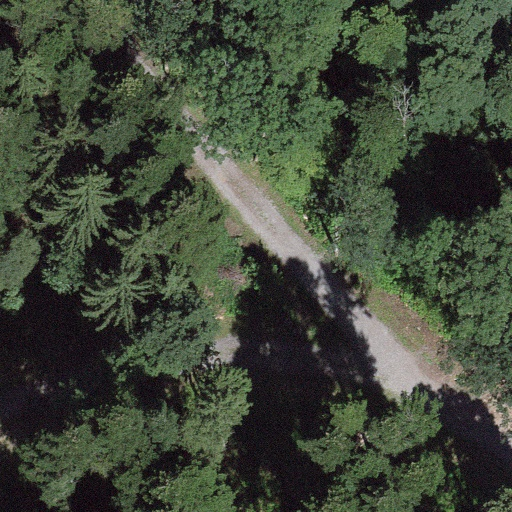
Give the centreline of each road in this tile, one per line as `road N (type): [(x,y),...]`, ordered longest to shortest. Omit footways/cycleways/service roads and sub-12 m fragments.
road 1 (track): [(511,467),(292,245),(86,0)]
road 2 (track): [(0,399),(196,353),(318,360),(438,394)]
